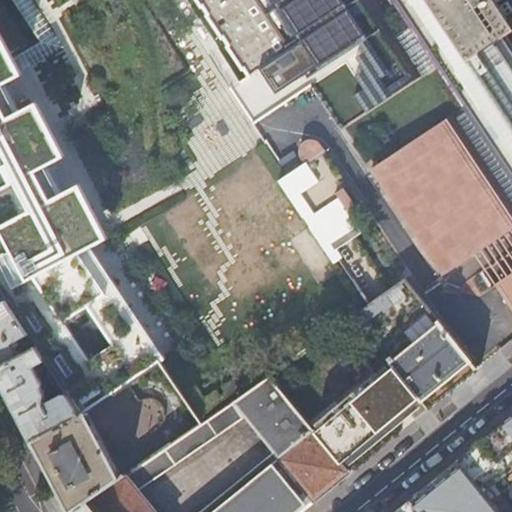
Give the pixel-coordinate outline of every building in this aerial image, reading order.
[(511,34),(511,0),(196,0),(248,77),(232,87),(256,122),(315,84),(344,127),(425,73),(404,42),(418,33),(468,108),(461,114),(458,110),(372,169),(443,275),(511,228),(511,34)] [(0,283),(9,301),(39,347),(83,413),(164,360),(64,206),(0,84),(0,283)] [(343,257),(373,303),(393,289),(359,237),(364,233),(350,212),(355,209),(342,191),(349,186),(321,144),(319,141),(315,140),(310,140),(306,142),(302,144),(300,148),(300,152),(301,157),(306,163),(288,175),(281,180),(335,262),(343,257)] [(511,307),(511,270),(495,282),(511,307)] [(449,391),(477,368),(442,323),(407,279),(393,289),(373,303),(370,305),(355,315),(394,366),(419,398),(427,408),(449,391)] [(0,306),(9,301),(0,283),(0,306)] [(0,366),(39,347),(9,301),(0,306),(0,366)] [(0,376),(33,440),(83,413),(39,347),(0,366),(0,376)] [(341,463),(419,398),(394,366),(315,430),(341,463)] [(100,511),(300,511),(349,473),(341,463),(315,430),(271,374),(203,421),(122,477),(90,499),(100,511)] [(90,499),(122,477),(89,413),(84,415),(83,413),(33,440),(71,511),(90,499)] [(502,511),(494,502),(511,486),(511,417),(394,511),(502,511)] [(71,511),(100,511),(90,499),(71,511)]
